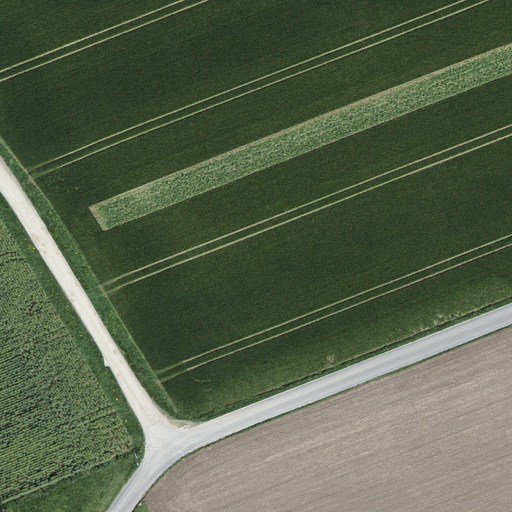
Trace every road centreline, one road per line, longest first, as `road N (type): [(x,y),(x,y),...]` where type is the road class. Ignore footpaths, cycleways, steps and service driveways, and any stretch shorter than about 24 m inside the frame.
road 1 (residential): [(117,511),(166,445),(511,314)]
road 2 (track): [(166,445),(0,187)]
